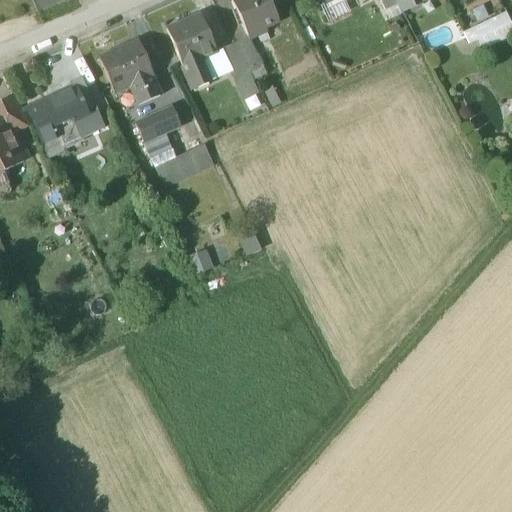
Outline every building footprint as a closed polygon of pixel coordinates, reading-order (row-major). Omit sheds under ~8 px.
[(232,0),(249,41),(266,33),(264,29),(278,23),(267,0),(232,0)] [(325,3),(328,8),(343,1),(342,0),(321,0),(323,4),(325,3)] [(379,0),(384,10),(396,4),(394,0),(379,0)] [(404,0),(396,4),(401,13),(414,6),(410,0),(404,0)] [(349,15),(343,1),(328,8),(325,3),(323,4),(319,6),(328,24),(349,15)] [(485,4),(473,7),(476,21),(488,18),(485,4)] [(467,42),(476,38),(511,23),(506,13),(463,32),(467,42)] [(165,30),(180,68),(197,61),(215,54),(214,53),(199,16),(165,30)] [(476,38),(484,58),(511,45),(511,25),(511,23),(476,38)] [(244,38),(233,43),(249,73),(262,67),(251,45),(248,46),(244,38)] [(130,86),(138,105),(160,96),(151,77),(153,76),(139,43),(100,60),(114,93),(130,86)] [(236,80),(249,73),(233,43),(221,49),(232,70),(236,80)] [(223,74),(232,70),(221,49),(214,53),(215,54),(223,74)] [(215,54),(197,61),(205,81),(223,74),(215,54)] [(206,82),(205,81),(197,61),(180,68),(189,89),(190,88),(206,82)] [(258,93),(249,73),(236,80),(233,82),(243,102),(259,94),(258,93)] [(71,84),(73,89),(76,88),(93,125),(101,122),(95,109),(80,80),(71,84)] [(272,86),(258,93),(259,94),(268,111),(281,105),(272,86)] [(93,125),(76,88),(73,89),(42,103),(42,102),(26,109),(35,130),(39,128),(47,145),(46,145),(47,146),(58,141),(93,125)] [(3,118),(11,134),(15,132),(28,126),(13,96),(0,101),(0,115),(2,119),(3,118)] [(134,124),(142,144),(165,135),(179,129),(170,109),(134,124)] [(0,166),(22,156),(15,144),(18,142),(19,139),(15,132),(11,134),(3,118),(2,119),(0,119),(0,166)] [(104,129),(101,122),(93,125),(58,141),(61,147),(62,147),(81,138),(82,138),(104,129)] [(165,135),(142,144),(151,161),(161,156),(172,151),(165,135)] [(58,141),(47,146),(52,158),(64,152),(62,147),(61,147),(58,141)] [(205,147),(190,154),(199,173),(213,166),(205,147)] [(176,160),(172,151),(161,156),(165,165),(176,160)] [(151,161),(164,189),(199,173),(190,154),(176,160),(165,165),(161,156),(151,161)] [(22,156),(0,166),(0,173),(3,172),(24,161),(22,156)] [(0,187),(9,183),(3,172),(0,173),(0,187)] [(156,221),(151,209),(136,215),(141,227),(156,221)] [(261,250),(250,230),(236,237),(246,258),(261,250)] [(212,270),(206,252),(187,258),(194,277),(212,270)]
